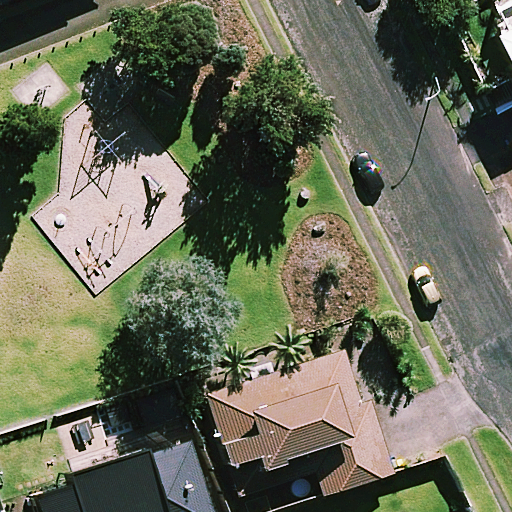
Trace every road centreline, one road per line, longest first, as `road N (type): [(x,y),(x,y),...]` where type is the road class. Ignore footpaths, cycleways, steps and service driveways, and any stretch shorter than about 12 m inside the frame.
road 1 (residential): [(328,0),(511,350)]
road 2 (residential): [(0,45),(113,0)]
